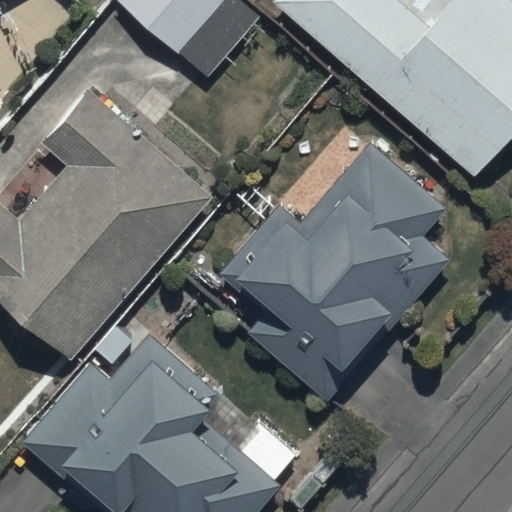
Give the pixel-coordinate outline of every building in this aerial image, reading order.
[(255,0),(135,0),(207,62),(259,3),(255,0)] [(416,0),(289,0),(469,158),(511,108),(511,0),(428,0),(423,6),(416,0)] [(0,186),(0,279),(67,340),(210,179),(87,70),(41,122),(67,145),(17,202),(0,186)] [(260,293),(246,315),(325,382),(444,242),(417,220),(440,192),(365,128),(303,202),(283,186),(279,190),(275,187),(217,256),(260,293)] [(90,345),(17,426),(116,511),(236,511),(276,468),(272,464),(293,440),(254,407),(233,432),(194,398),(211,378),(146,320),(110,362),(90,345)]
